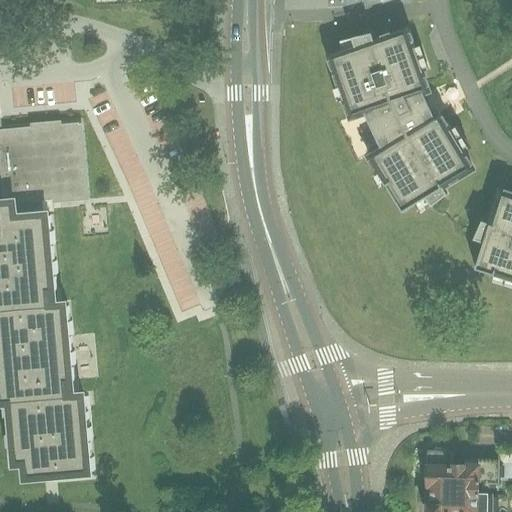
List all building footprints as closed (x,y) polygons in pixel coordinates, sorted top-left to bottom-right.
[(0,0),(0,358),(1,358),(2,371),(0,371),(0,388),(3,388),(5,402),(0,402),(0,403),(8,403),(9,418),(11,418),(11,419),(16,418),(17,432),(12,432),(12,433),(10,433),(12,448),(13,448),(14,449),(19,448),(20,462),(15,462),(15,464),(25,463),(26,477),(25,477),(25,478),(41,477),(47,477),(55,476),(58,476),(89,473),(89,472),(91,472),(90,457),(88,457),(88,456),(83,456),(81,443),(86,443),(86,441),(88,441),(87,427),(85,427),(85,426),(80,426),(79,413),(84,412),(84,411),(86,411),(84,396),(82,397),(82,395),(67,397),(66,383),(71,382),(71,381),(66,381),(65,368),(70,367),(70,366),(72,366),(70,351),(68,351),(68,350),(63,351),(62,337),(67,337),(67,336),(69,336),(68,321),(66,321),(66,320),(61,320),(59,307),(64,307),(64,305),(49,306),(48,292),(53,292),(53,290),(48,290),(47,277),(52,277),(52,276),(54,275),(52,261),(50,261),(50,260),(45,260),(44,247),(49,246),(49,245),(51,245),(50,230),(48,231),(48,230),(43,230),(41,217),(46,216),(46,214),(41,215),(40,201),(53,200),(60,199),(85,197),(79,125),(79,124),(79,123),(78,123),(24,128),(2,130),(0,130),(0,0)] [(460,0),(456,16),(482,23),(488,0),(460,0)] [(369,156),(379,174),(386,184),(402,212),(416,204),(426,198),(431,206),(447,195),(443,188),(473,170),(462,152),(450,131),(439,114),(434,116),(433,114),(434,114),(428,101),(427,101),(424,93),(429,92),(422,72),(414,49),(407,30),(374,41),(372,34),(352,38),(352,39),(355,48),(344,52),(329,57),(340,88),(344,99),(351,119),(365,114),(381,149),(369,156)] [(511,194),(500,191),(490,224),(482,221),(474,240),(484,243),(475,269),(495,275),(511,280),(511,194)] [(490,495),(491,485),(491,483),(498,483),(498,459),(466,459),(466,464),(453,464),(453,452),(428,452),(427,511),(493,511),(494,495),(490,495)]
